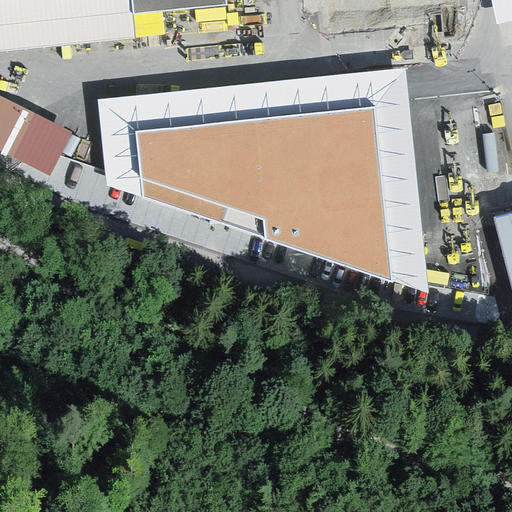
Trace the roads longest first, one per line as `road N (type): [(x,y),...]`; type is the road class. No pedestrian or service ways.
road 1 (unclassified): [(0,178),(125,231),(363,313),(511,338)]
road 2 (unknown): [(511,93),(455,77),(59,77)]
road 3 (track): [(0,353),(66,383),(269,449),(325,456),(360,450)]
